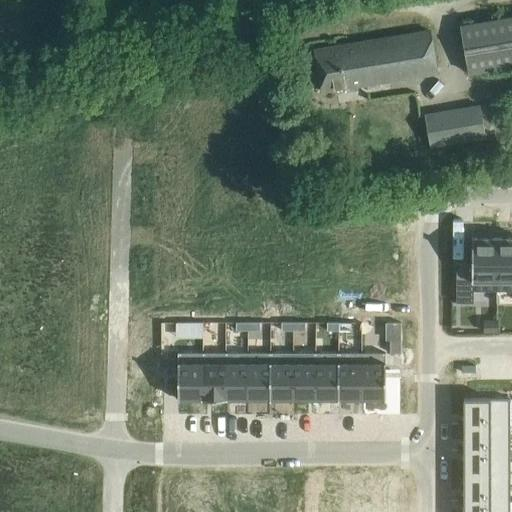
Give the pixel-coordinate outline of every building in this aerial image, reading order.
[(511,15),(460,24),(468,74),(511,66),(511,15)] [(437,74),(430,30),(316,49),(323,92),(437,74)] [(282,107),(277,59),(253,62),(258,110),(282,107)] [(178,89),(178,122),(181,122),(181,131),(196,131),(196,142),(226,142),(226,123),(213,123),(213,105),(221,105),(221,102),(218,102),(218,89),(178,89)] [(430,147),(485,138),(479,104),(425,114),(430,147)] [(226,196),(226,197),(234,197),(234,156),(216,156),(216,168),(178,168),(178,196),(226,196)] [(355,167),(335,169),(337,189),(357,187),(355,167)] [(305,237),(305,256),(316,256),(353,256),(353,238),(357,238),(357,239),(369,239),(369,238),(377,238),(386,238),(386,225),(387,225),(387,221),(386,221),(386,208),(369,208),(369,203),(357,203),(357,208),(338,208),(338,237),(334,237),(305,237)] [(511,237),(497,238),(497,290),(511,290),(511,237)] [(456,263),(456,302),(473,302),(473,290),(497,290),(497,238),(472,238),(472,263),(456,263)] [(353,256),(316,256),(316,278),(340,278),(340,304),(386,304),(386,270),(357,270),(357,256),(353,256)] [(484,321),(484,332),(497,332),(497,321),(484,321)] [(203,322),(193,322),(193,336),(203,336),(203,322)] [(236,330),(248,330),(248,322),(236,322),(236,330)] [(260,322),(248,322),(248,330),(260,330),(260,322)] [(294,330),(294,322),(282,322),(282,330),(294,330)] [(294,322),(294,330),(306,330),(306,322),(294,322)] [(339,330),(339,322),(327,322),(327,330),(339,330)] [(178,352),(178,399),(180,399),(180,398),(203,398),(203,391),(203,352),(178,352)] [(203,391),(203,398),(226,398),(226,352),(203,352),(203,391)] [(226,352),(226,398),(248,398),(248,352),(226,352)] [(248,352),(248,398),(270,398),(270,399),(271,399),(271,352),(248,352)] [(271,352),(271,399),(272,399),(272,398),(294,398),(294,352),(271,352)] [(294,352),(294,398),(316,398),(316,352),(294,352)] [(316,352),(316,398),(338,398),(338,399),(339,399),(339,352),(316,352)] [(339,352),(339,399),(340,399),(340,398),(362,398),(362,352),(339,352)] [(362,352),(362,398),(384,398),(384,399),(386,399),(386,352),(362,352)] [(464,398),(464,424),(510,424),(510,398),(464,398)] [(464,424),(464,449),(510,449),(510,424),(464,424)] [(464,449),(464,475),(510,475),(510,449),(464,449)] [(464,475),(464,500),(510,500),(510,475),(464,475)] [(322,482),(322,511),(384,511),(386,511),(386,494),(355,494),(355,482),(322,482)] [(178,500),(177,511),(225,511),(226,495),(211,495),(211,492),(196,492),(196,495),(181,495),(181,500),(178,500)] [(464,500),(463,511),(510,511),(510,500),(464,500)]
